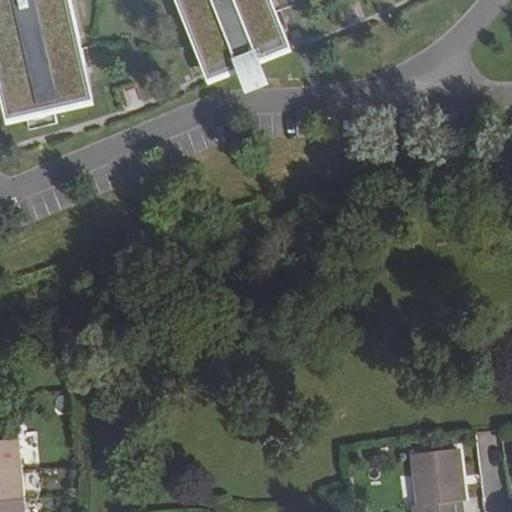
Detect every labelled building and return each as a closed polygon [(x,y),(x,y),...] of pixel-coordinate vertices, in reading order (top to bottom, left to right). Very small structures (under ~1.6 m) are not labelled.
[(0,0),(0,83),(2,91),(87,72),(71,0),(184,0),(213,61),(292,26),(280,0),(0,0)] [(0,471),(22,470),(19,437),(0,439),(0,471)] [(420,511),(466,511),(459,450),(415,456),(420,511)] [(0,501),(24,500),(22,470),(0,471),(0,501)] [(0,511),(25,511),(24,500),(0,501),(0,511)]
